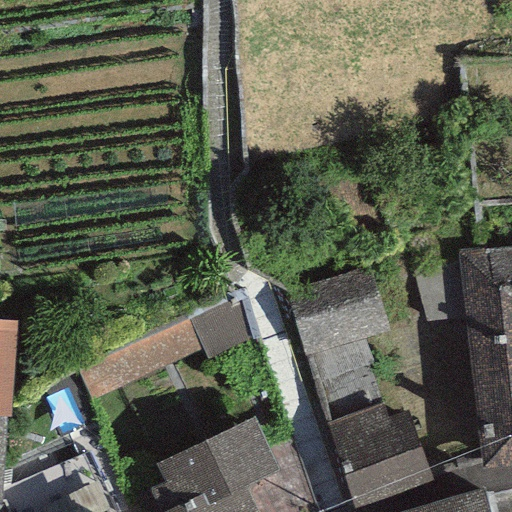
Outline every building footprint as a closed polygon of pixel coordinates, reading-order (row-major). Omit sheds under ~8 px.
[(511,241),(457,246),(483,459),(511,454),(511,241)] [(293,291),(311,346),(387,321),(369,266),(293,291)] [(16,314),(0,313),(0,404),(5,405),(11,406),(16,314)] [(335,442),(355,500),(432,473),(412,415),(391,422),(382,396),(326,416),(335,442)] [(254,408),(156,454),(165,473),(150,481),(160,502),(149,508),(150,511),(305,511),(321,505),(287,433),(270,441),(254,408)] [(367,511),(492,511),(488,496),(482,475),(367,508),(367,511)] [(511,511),(511,490),(488,496),(492,511),(511,511)] [(114,511),(106,495),(69,511),(114,511)]
